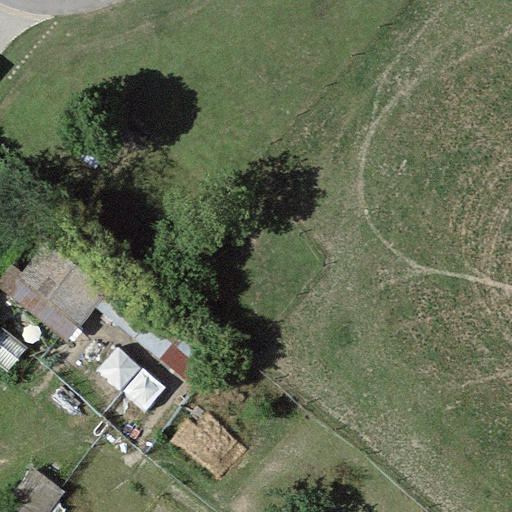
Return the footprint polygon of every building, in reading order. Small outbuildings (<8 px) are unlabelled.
[(211,204),(116,121),(61,183),(156,266),(211,204)] [(28,223),(0,202),(0,258),(1,259),(28,223)] [(108,288),(51,242),(23,276),(80,322),(94,305),(108,288)] [(179,350),(108,288),(94,305),(197,385),(221,354),(193,333),(179,350)] [(126,341),(107,364),(155,403),(173,380),(126,341)] [(30,473),(9,508),(16,511),(50,511),(62,492),(30,473)]
